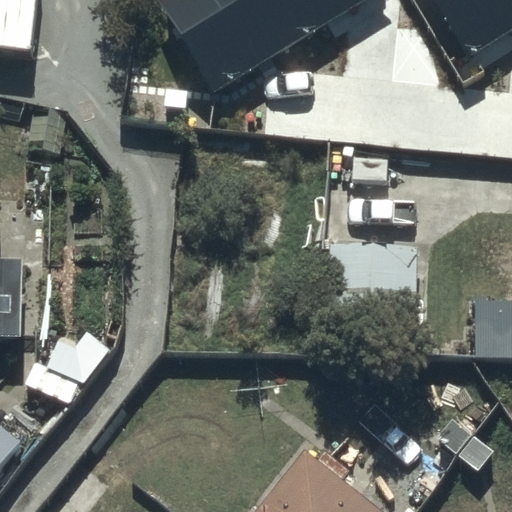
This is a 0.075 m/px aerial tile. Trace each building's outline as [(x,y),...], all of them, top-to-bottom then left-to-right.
[(0,0),(0,48),(38,51),(41,0),(0,0)] [(156,0),(212,93),(365,0),(156,0)] [(511,0),(435,0),(471,57),(511,31),(511,0)] [(0,342),(4,342),(4,334),(25,334),(25,262),(2,262),(2,184),(0,183),(0,342)] [(419,244),(337,243),(332,243),(331,322),(348,322),(348,342),(386,342),(386,321),(419,321),(419,244)] [(212,251),(180,250),(175,334),(208,335),(212,251)] [(0,472),(25,439),(0,420),(0,472)] [(392,511),(311,449),(261,511),(392,511)]
